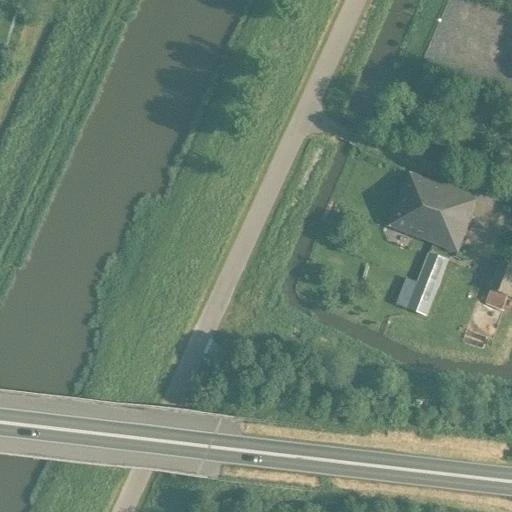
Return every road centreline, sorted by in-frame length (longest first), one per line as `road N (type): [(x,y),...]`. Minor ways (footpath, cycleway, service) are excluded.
road 1 (unclassified): [(124,511),(358,0)]
road 2 (trunk): [(511,482),(0,422)]
